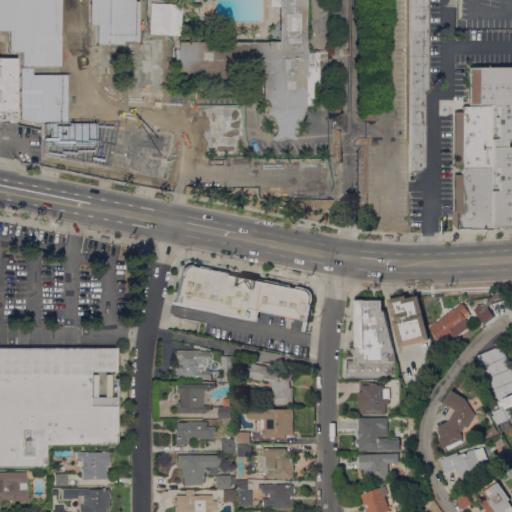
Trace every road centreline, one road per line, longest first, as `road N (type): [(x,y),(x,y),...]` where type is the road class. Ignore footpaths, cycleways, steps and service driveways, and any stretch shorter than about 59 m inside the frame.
road 1 (residential): [(140,511),(139,376),(167,223)]
road 2 (residential): [(326,511),(327,343),(339,257)]
road 3 (residential): [(458,511),(431,464),(428,409),(444,376),(511,317)]
